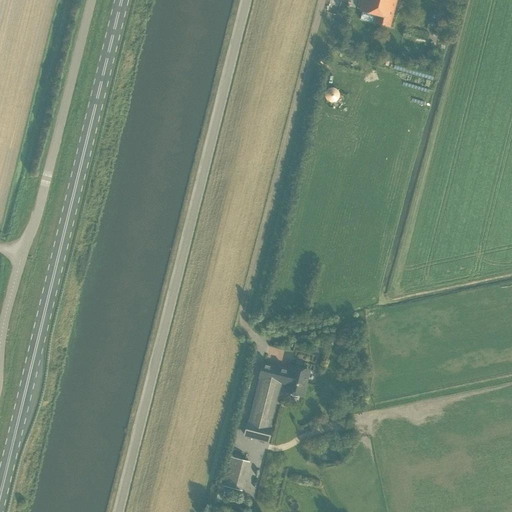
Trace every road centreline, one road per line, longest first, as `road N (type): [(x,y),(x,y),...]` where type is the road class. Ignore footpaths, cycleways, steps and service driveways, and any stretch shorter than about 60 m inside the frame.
road 1 (unclassified): [(118,511),(246,0)]
road 2 (primary): [(0,493),(121,0)]
road 3 (unclassified): [(0,370),(1,336),(92,0)]
